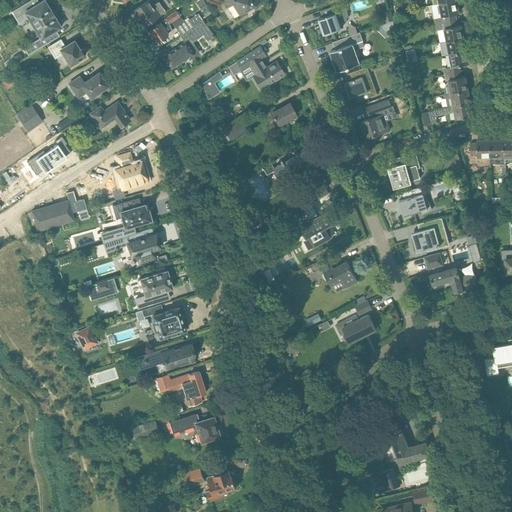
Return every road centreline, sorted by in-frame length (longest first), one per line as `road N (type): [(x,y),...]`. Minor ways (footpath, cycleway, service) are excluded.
road 1 (residential): [(263,430),(164,115)]
road 2 (residential): [(0,219),(164,115)]
road 3 (residential): [(458,511),(415,333)]
road 4 (residential): [(415,333),(350,163)]
road 5 (residential): [(263,430),(415,333)]
road 6 (residential): [(350,163),(285,13)]
road 7 (residential): [(285,13),(157,102)]
road 8 (unclassified): [(350,163),(482,124)]
road 9 (residential): [(157,102),(93,0)]
